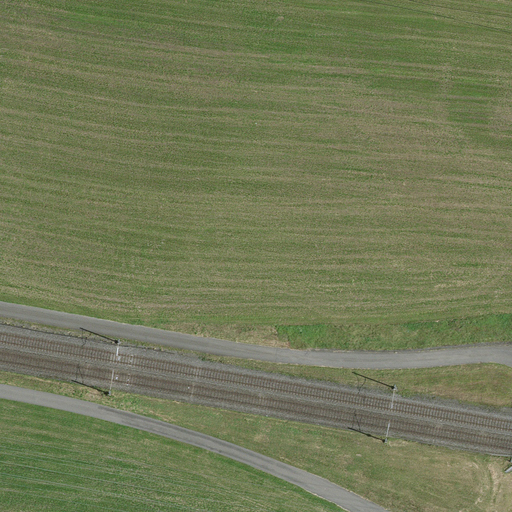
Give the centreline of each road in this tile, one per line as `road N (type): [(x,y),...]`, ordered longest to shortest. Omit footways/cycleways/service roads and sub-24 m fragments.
road 1 (unclassified): [(511,355),(237,353),(0,311)]
road 2 (unclassified): [(0,395),(111,415),(242,455),(373,511)]
